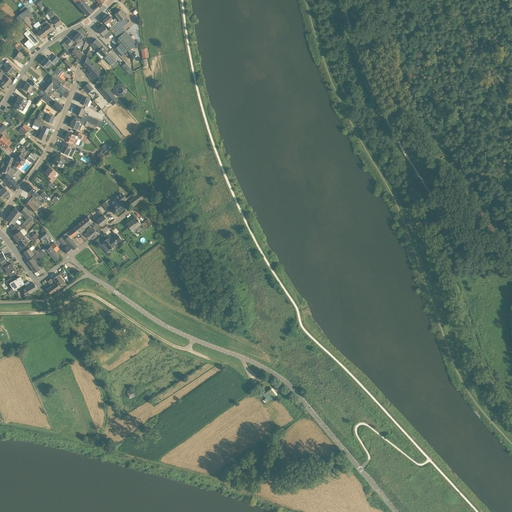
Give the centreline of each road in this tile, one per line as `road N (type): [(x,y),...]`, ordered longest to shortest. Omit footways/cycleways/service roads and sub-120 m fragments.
road 1 (tertiary): [(395,511),(277,376),(164,324),(87,273)]
road 2 (unclassified): [(511,262),(483,262),(438,219),(366,77),(341,0)]
road 3 (track): [(0,314),(53,311),(85,294),(173,346),(188,350),(193,338)]
road 4 (residential): [(0,215),(52,142),(89,36),(87,21)]
road 5 (track): [(96,444),(105,420),(100,390),(57,308)]
road 6 (tertiary): [(0,109),(31,58),(87,21)]
